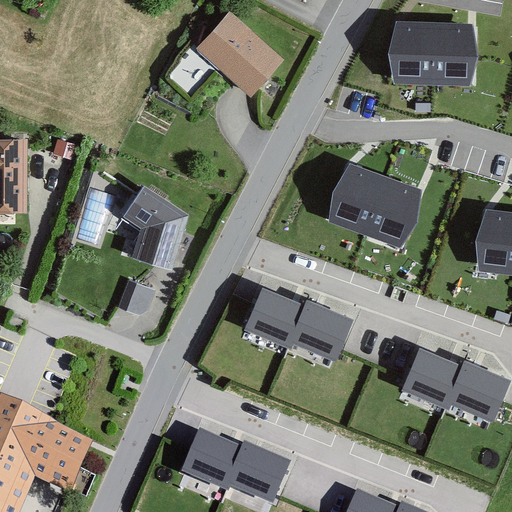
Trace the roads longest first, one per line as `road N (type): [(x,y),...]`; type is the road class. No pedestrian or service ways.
road 1 (unclassified): [(359,0),(229,246),(105,511)]
road 2 (unknown): [(306,100),(511,140)]
